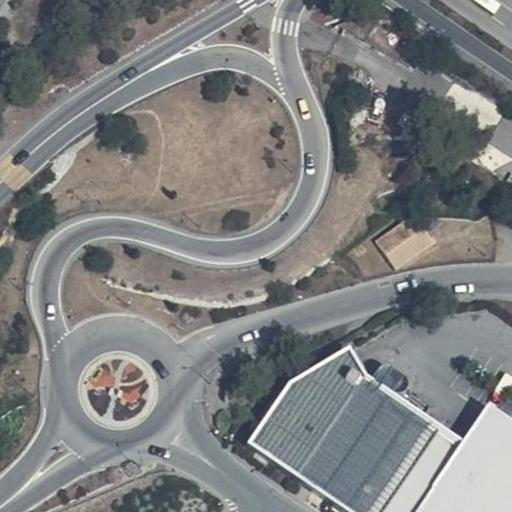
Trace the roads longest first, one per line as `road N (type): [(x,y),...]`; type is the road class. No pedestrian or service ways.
road 1 (secondary): [(292,82),(317,148),(314,181),(291,225),(256,248),(233,252),(128,231),(76,238),(49,268),(46,300),(73,350)]
road 2 (secondary): [(173,367),(391,292),(511,279)]
road 3 (secondary): [(133,77),(32,152),(0,186)]
road 4 (secondary): [(133,77),(230,56),(292,82)]
road 5 (secondary): [(255,0),(133,77)]
road 6 (unclassified): [(162,432),(279,511)]
road 7 (unclassified): [(409,0),(511,69)]
road 8 (secondary): [(173,367),(160,348),(128,331),(92,336),(73,350)]
